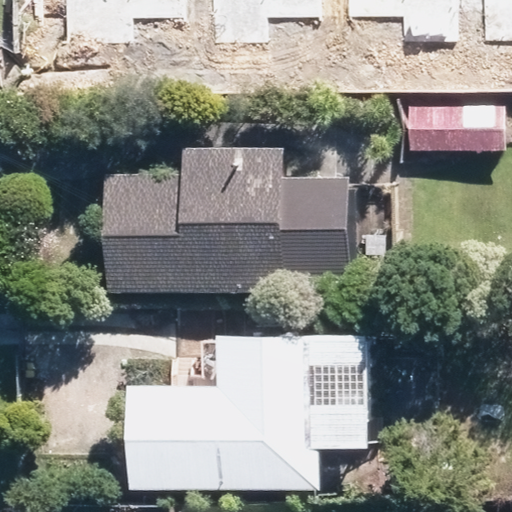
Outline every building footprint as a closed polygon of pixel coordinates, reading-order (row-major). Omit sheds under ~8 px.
[(133,16),(185,15),(184,0),(65,0),(66,43),(134,42),(133,16)] [(267,18),(320,17),(320,0),(216,0),(217,43),(268,42),(267,18)] [(347,0),(348,17),(404,16),(404,40),(457,39),(457,0),(347,0)] [(511,0),(483,0),(484,41),(511,40),(511,0)] [(502,110),(411,110),(410,148),(502,148),(502,110)] [(189,183),(120,183),(120,289),(341,290),(342,184),(277,184),(277,161),(189,160),(189,183)] [(248,486),(314,486),(314,441),(359,441),(360,338),(248,338),(248,388),(132,388),(132,486),(248,486)]
